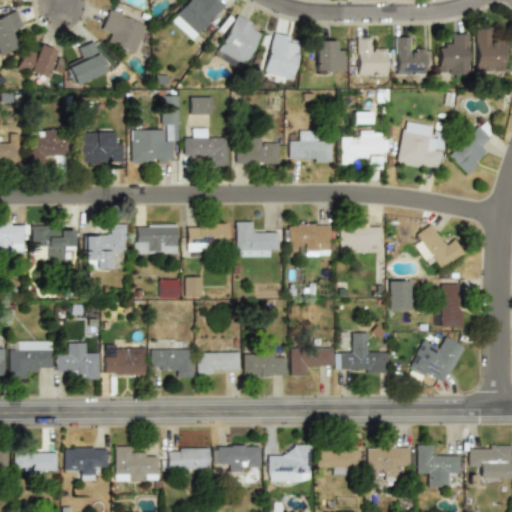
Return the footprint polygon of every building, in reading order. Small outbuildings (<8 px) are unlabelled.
[(183,0),(167,20),(190,40),(222,4),(217,0),(183,0)] [(104,42),(132,53),(143,24),(105,9),(98,27),(108,31),(104,42)] [(21,31),(13,10),(0,15),(0,51),(15,46),(11,34),(21,31)] [(213,51),(241,65),(260,28),(232,14),(213,51)] [(492,28),(473,28),(473,68),(502,68),(502,38),(492,38),(492,28)] [(289,79),(298,39),(268,32),(259,72),(289,79)] [(464,74),(464,33),(445,33),(445,43),(434,43),(434,74),(464,74)] [(391,74),(421,74),(421,47),(410,47),(410,36),(391,36),(391,74)] [(382,69),(382,47),(366,47),(366,38),(352,38),(352,69),(382,69)] [(310,70),(341,70),(341,49),(330,49),(330,40),(310,40),(310,70)] [(74,48),(79,58),(64,65),(72,85),(104,71),(90,41),(74,48)] [(14,68),(43,77),(52,48),(35,43),(32,51),(20,47),(14,68)] [(157,124),(174,124),(174,95),(157,95),(157,124)] [(207,96),(185,96),(185,114),(207,114),(207,96)] [(484,150),(477,144),(489,131),(477,120),(443,155),(462,174),(484,150)] [(392,163),(434,169),(437,149),(427,148),(429,126),(397,122),(392,163)] [(179,137),(179,156),(201,155),(201,165),(223,165),(222,137),(201,137),(201,127),(189,127),(189,137),(179,137)] [(127,163),(170,163),(170,139),(159,139),(159,128),(127,128),(127,163)] [(335,164),(356,164),(356,154),(378,154),(378,134),(368,135),(368,128),(355,128),(355,136),(335,136),(335,164)] [(25,159),(61,159),(61,137),(53,137),(53,129),(25,129),(25,159)] [(314,129),(294,129),(294,140),(283,140),(283,161),(327,161),(327,140),(314,140),(314,129)] [(0,161),(13,162),(13,135),(4,135),(4,143),(0,142),(0,161)] [(119,163),(119,144),(108,144),(108,135),(87,135),(87,143),(75,143),(75,163),(119,163)] [(274,164),(274,138),(241,138),(241,147),(231,147),(231,164),(274,164)] [(0,251),(20,251),(20,221),(0,221),(0,251)] [(232,221),(232,257),(266,257),(266,247),(276,247),(276,231),(253,231),(253,221),(232,221)] [(461,253),(451,236),(442,242),(430,222),(412,233),(425,253),(420,256),(425,264),(432,259),(437,267),(461,253)] [(122,223),(101,223),(102,234),(80,234),(81,260),(91,260),(91,270),(112,270),(112,251),(123,251),(122,223)] [(327,223),(286,224),(286,254),(328,253),(327,223)] [(335,223),(335,252),(378,252),(378,223),(335,223)] [(173,224),(130,224),(130,253),(173,253),(173,224)] [(183,224),(183,251),(204,251),(204,241),(224,241),(224,224),(183,224)] [(70,226),(51,226),(51,225),(28,225),(27,246),(39,246),(39,259),(61,259),(61,250),(70,250),(70,226)] [(181,295),(198,295),(198,276),(181,276),(181,295)] [(175,298),(175,278),(155,278),(155,298),(175,298)] [(437,326),(459,326),(459,283),(437,283),(437,326)] [(364,332),(349,332),(349,352),(333,352),(333,372),(384,372),(384,352),(364,352),(364,332)] [(439,345),(420,336),(405,368),(442,386),(461,346),(443,337),(439,345)] [(6,378),(26,378),(26,368),(48,368),(48,340),(6,340),(6,378)] [(85,342),(63,342),(63,353),(53,352),(53,368),(73,368),(73,378),(95,378),(96,353),(85,353),(85,342)] [(142,374),(142,354),(124,354),(124,343),(100,343),(100,374),(142,374)] [(287,374),(308,374),(308,364),(330,364),(330,347),(287,347),(287,374)] [(169,376),(189,377),(190,348),(147,348),(147,367),(169,367),(169,376)] [(239,375),(283,375),(283,358),(272,358),(272,349),(239,349),(239,375)] [(193,352),(193,374),(236,374),(236,352),(193,352)] [(215,444),(215,463),(225,463),(225,470),(256,470),(256,444),(215,444)] [(263,481),(306,481),(306,444),(284,444),(284,454),(263,454),(263,481)] [(434,444),(413,444),(413,476),(423,476),(423,486),(445,486),(445,476),(456,476),(456,455),(434,455),(434,444)] [(475,477),(508,477),(508,444),(464,444),(464,466),(475,466),(475,477)] [(133,445),(111,445),(111,481),(154,481),(154,455),(133,455),(133,445)] [(362,447),(363,470),(382,470),(382,481),(396,481),(395,466),(406,466),(405,445),(362,447)] [(356,446),(312,446),(312,467),(356,467),(356,446)] [(61,447),(61,470),(82,470),(82,481),(94,481),(94,470),(104,470),(104,447),(61,447)] [(204,470),(204,447),(163,447),(163,470),(204,470)] [(11,472),(53,472),(53,450),(12,450),(11,472)]
